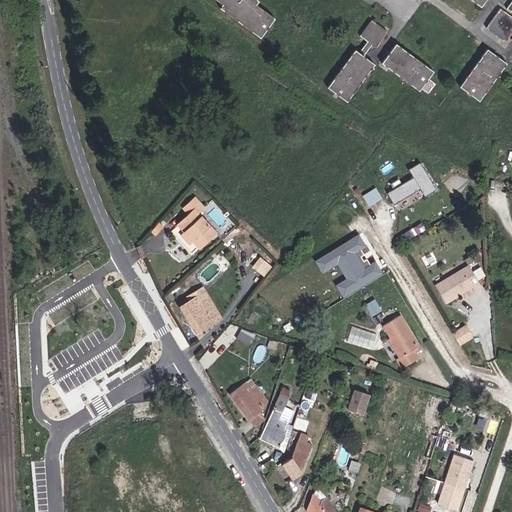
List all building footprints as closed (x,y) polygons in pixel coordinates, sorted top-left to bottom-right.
[(220,7),(260,37),(274,18),(256,4),(259,1),(257,0),(217,0),(222,4),(220,7)] [(505,41),(511,33),(511,31),(511,16),(500,8),(486,27),(505,41)] [(372,44),(375,47),(378,43),(387,31),(371,20),(360,35),(367,41),(359,52),(355,49),(327,87),(347,101),(374,63),(363,55),(372,44)] [(396,43),(389,52),(386,55),(381,62),(419,90),(433,71),(396,43)] [(506,63),(495,54),(490,51),(487,49),(460,86),(479,100),(506,63)] [(413,176),(387,191),(394,202),(421,187),(425,195),(436,189),(421,161),(409,168),(413,176)] [(370,205),(383,197),(376,186),(363,194),(370,205)] [(200,213),(203,209),(194,201),(182,213),(187,217),(177,228),(185,236),(192,243),(199,249),(218,230),(200,213)] [(154,227),(147,235),(153,240),(160,232),(154,227)] [(365,245),(358,234),(316,260),(323,272),(336,264),(345,278),(335,285),(343,298),(383,273),(375,261),(364,269),(353,252),(365,245)] [(192,243),(185,236),(182,239),(189,246),(192,243)] [(264,273),(273,261),(262,253),(253,266),(264,273)] [(468,265),(433,285),(444,304),(472,287),(474,291),(481,287),(468,265)] [(205,291),(198,295),(214,322),(221,318),(205,291)] [(181,306),(196,333),(214,322),(198,295),(181,306)] [(398,315),(381,325),(389,338),(387,339),(399,358),(396,360),(401,368),(417,359),(412,350),(417,347),(398,315)] [(371,348),(376,333),(351,325),(346,340),(371,348)] [(471,337),(465,326),(452,333),(459,344),(471,337)] [(238,338),(247,343),(250,337),(241,332),(238,338)] [(267,353),(273,355),(277,342),(271,340),(267,353)] [(224,372),(221,374),(217,367),(214,369),(224,387),(231,383),(224,372)] [(249,378),(244,382),(252,392),(256,388),(249,378)] [(391,378),(374,438),(393,444),(410,383),(391,378)] [(230,394),(250,419),(254,425),(265,417),(260,411),(265,407),(269,397),(266,393),(262,396),(256,388),(252,392),(244,382),(230,394)] [(364,414),(371,393),(354,388),(347,409),(364,414)] [(261,438),(280,446),(287,429),(283,427),(291,411),(283,408),(288,398),(280,395),(261,438)] [(295,427),(304,430),(306,424),(297,421),(295,427)] [(282,463),(291,478),(301,471),(312,444),(307,442),(310,435),(301,432),(292,456),(282,463)] [(457,509),(473,461),(454,454),(438,503),(457,509)] [(266,469),(274,463),(271,459),(263,465),(266,469)] [(308,510),(309,511),(335,511),(325,496),(317,490),(314,494),(308,510)] [(426,511),(429,511),(431,506),(419,502),(417,509),(426,511)]
